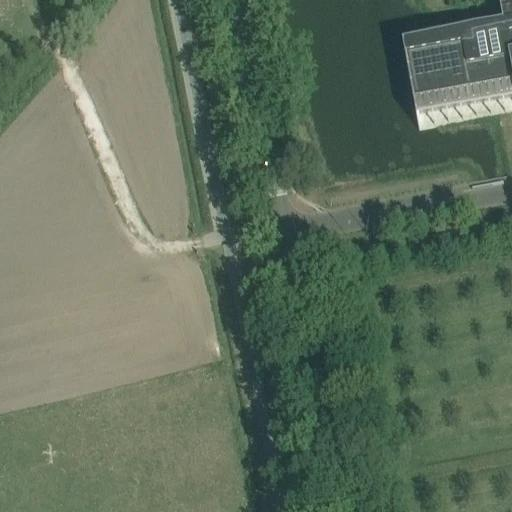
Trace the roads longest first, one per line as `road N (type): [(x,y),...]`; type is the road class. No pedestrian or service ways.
road 1 (tertiary): [(339,511),(235,0)]
road 2 (track): [(227,236),(169,246),(140,230),(63,56),(20,0)]
